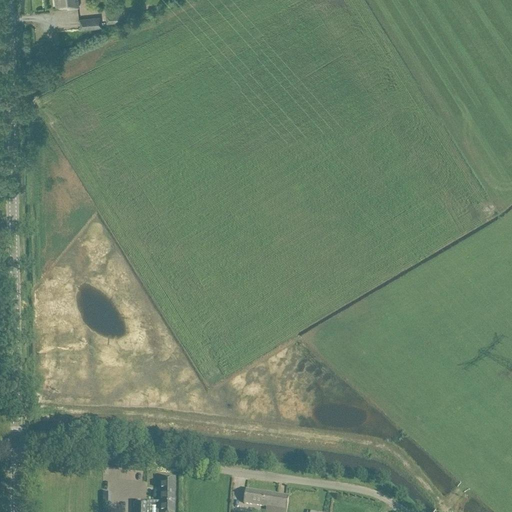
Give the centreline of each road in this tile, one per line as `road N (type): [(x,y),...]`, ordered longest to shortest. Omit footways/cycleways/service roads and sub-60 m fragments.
road 1 (tertiary): [(16,446),(9,0)]
road 2 (unclassified): [(405,511),(370,491),(338,485),(16,446)]
